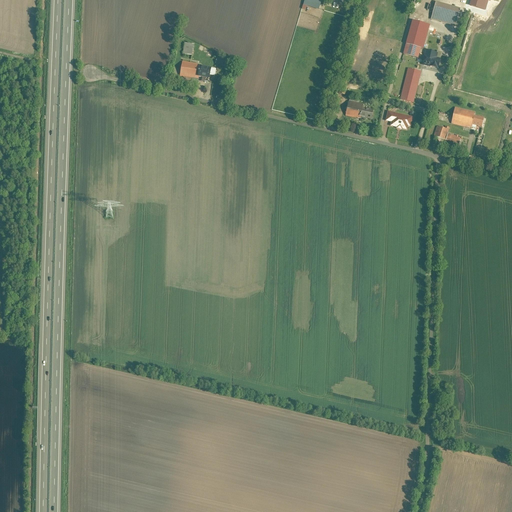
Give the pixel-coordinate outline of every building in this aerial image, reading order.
[(306,10),(307,7),(319,10),(322,0),(305,0),(303,9),(306,10)] [(485,11),(488,0),(473,0),(471,7),(485,11)] [(461,9),(436,2),(431,19),(456,26),(461,9)] [(424,49),(430,26),(421,23),(422,18),(415,16),(404,54),(418,58),(421,49),(424,49)] [(185,43),(183,54),(192,56),(194,45),(185,43)] [(423,65),(439,69),(441,59),(437,58),(438,54),(426,51),(423,65)] [(215,76),(217,69),(201,67),(202,65),(183,62),(180,76),(202,80),(202,79),(210,80),(210,75),(215,76)] [(408,71),(401,100),(414,103),(421,74),(415,69),(408,71)] [(363,105),(349,102),(346,117),(370,122),(372,111),(362,109),(363,105)] [(476,113),(455,108),(451,124),(472,129),(472,126),(482,128),(484,119),(475,116),(476,113)] [(412,118),(388,113),(386,122),(392,123),(391,127),(397,128),(397,129),(402,130),(407,131),(407,127),(410,128),(412,118)] [(456,137),(448,134),(450,128),(446,127),(445,130),(437,127),(434,138),(459,145),(461,138),(458,137),(459,136),(457,136),(456,137)]
